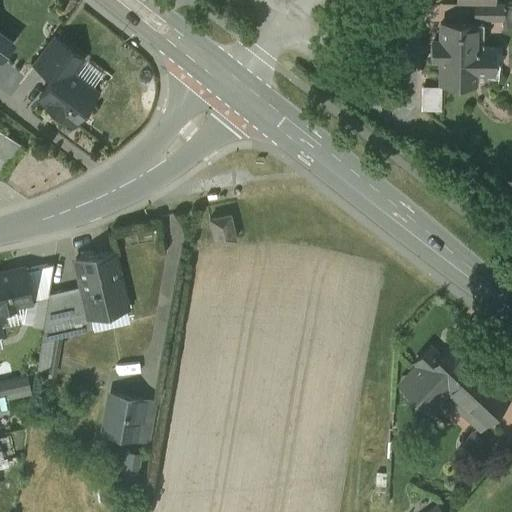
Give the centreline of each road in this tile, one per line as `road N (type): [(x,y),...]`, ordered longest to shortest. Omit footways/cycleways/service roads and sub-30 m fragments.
road 1 (tertiary): [(511,304),(233,84)]
road 2 (unclassified): [(233,84),(279,19),(395,110),(409,101),(414,77),(414,0)]
road 3 (tertiary): [(233,84),(159,167),(63,217),(0,234)]
road 4 (tertiary): [(125,0),(233,84)]
